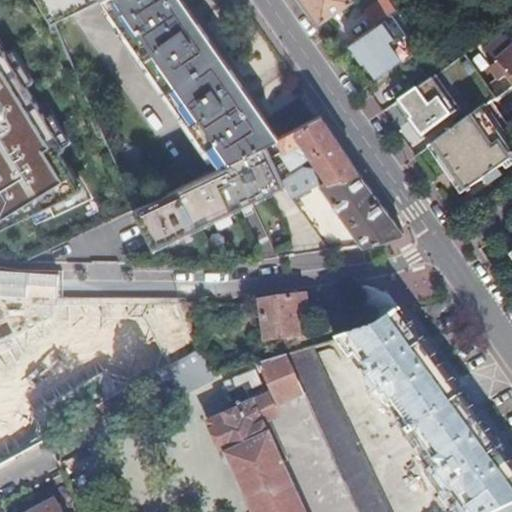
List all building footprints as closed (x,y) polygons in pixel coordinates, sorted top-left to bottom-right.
[(105,0),(222,169),(237,162),(267,148),(279,140),(282,139),(183,0),(105,0)] [(354,0),(353,0),(304,0),(321,23),(354,0)] [(397,11),(389,0),(380,0),(367,10),(377,25),(384,20),(397,11)] [(408,53),(384,20),(377,25),(350,44),(362,62),(365,61),(376,76),(408,53)] [(511,30),(509,30),(503,35),(511,45),(511,30)] [(511,45),(503,35),(485,49),(497,64),(491,70),(500,81),(490,89),(497,99),(511,87),(511,45)] [(0,242),(93,200),(60,161),(74,154),(0,36),(0,242)] [(453,76),(471,63),(466,55),(429,81),(437,92),(455,79),(453,76)] [(491,96),(471,72),(447,92),(453,100),(444,108),(457,124),(491,96)] [(511,135),(511,124),(495,100),(482,110),(505,141),(511,135)] [(511,160),(511,150),(505,141),(482,110),(461,125),(434,145),(443,157),(441,160),(455,180),(459,178),(469,193),(511,160)] [(318,181),(321,188),(323,187),(323,188),(360,175),(321,115),(282,139),(279,140),(287,151),(282,154),(293,172),(314,159),(327,178),(318,181)] [(265,187),(267,195),(287,185),(267,148),(237,162),(250,192),(265,187)] [(222,169),(138,210),(157,248),(267,195),(265,187),(250,192),(237,162),(222,169)] [(360,175),(323,188),(366,249),(405,236),(360,175)] [(309,177),(288,187),(295,199),(316,190),(309,177)] [(376,331),(401,314),(392,301),(367,289),(352,291),(376,331)] [(288,300),(262,304),(267,343),(300,338),(297,317),(309,315),(306,297),(288,300)] [(86,308),(39,321),(53,370),(136,346),(125,308),(89,318),(86,308)] [(139,313),(138,350),(182,351),(183,314),(139,313)] [(376,331),(337,342),(351,362),(356,358),(369,376),(367,377),(371,382),(367,385),(375,396),(379,394),(382,399),(386,397),(411,432),(407,434),(410,439),(414,436),(439,470),(437,472),(438,473),(436,474),(440,479),(436,482),(444,493),(448,490),(451,495),(453,494),(465,511),(464,511),(503,511),(511,508),(511,466),(401,314),(376,331)] [(386,511),(311,350),(287,358),(304,396),(356,511),(386,511)] [(199,352),(155,378),(160,386),(169,380),(175,381),(171,386),(179,398),(213,380),(199,352)] [(287,358),(263,365),(266,373),(264,375),(278,408),(304,396),(287,358)] [(236,372),(221,377),(223,384),(239,380),(236,372)] [(0,450),(40,429),(18,387),(0,396),(0,450)] [(261,388),(242,396),(233,401),(238,412),(208,425),(222,461),(227,459),(250,511),(302,511),(263,426),(278,419),(268,397),(266,398),(261,388)] [(230,395),(233,401),(242,396),(239,391),(230,395)]
